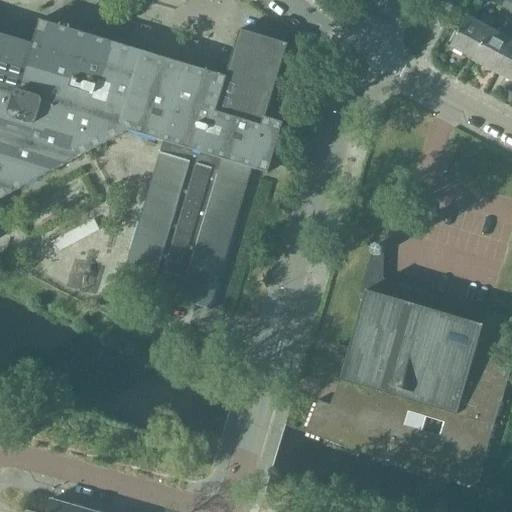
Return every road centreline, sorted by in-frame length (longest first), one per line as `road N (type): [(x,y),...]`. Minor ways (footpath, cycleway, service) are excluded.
road 1 (residential): [(230,511),(362,46)]
road 2 (residential): [(0,460),(27,457),(200,511)]
road 3 (residential): [(511,127),(362,46)]
